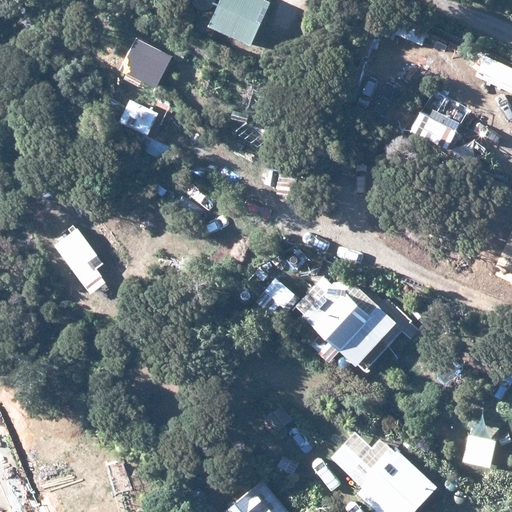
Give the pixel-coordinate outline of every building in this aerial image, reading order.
[(270,1),(267,0),(221,0),(210,24),(250,43),(270,1)] [(164,111),(136,98),(125,122),(153,135),(164,111)] [(299,152),(267,150),(265,168),(298,170),(299,152)] [(261,178),(261,186),(277,187),(277,193),(308,196),(310,174),(279,172),(278,180),(261,178)] [(89,261),(76,243),(60,255),(74,273),(89,261)] [(255,299),(279,319),(299,297),(275,276),(255,299)] [(305,315),(356,361),(396,319),(354,279),(336,280),(305,315)] [(468,345),(485,356),(495,342),(478,331),(468,345)] [(267,415),(279,430),(294,420),(283,404),(267,415)] [(382,511),(412,511),(439,483),(399,447),(395,450),(380,436),(348,470),(364,484),(358,490),(382,511)] [(70,511),(139,511),(140,505),(137,505),(142,462),(66,453),(62,485),(73,486),(70,511)] [(220,511),(289,511),(262,478),(220,511)]
